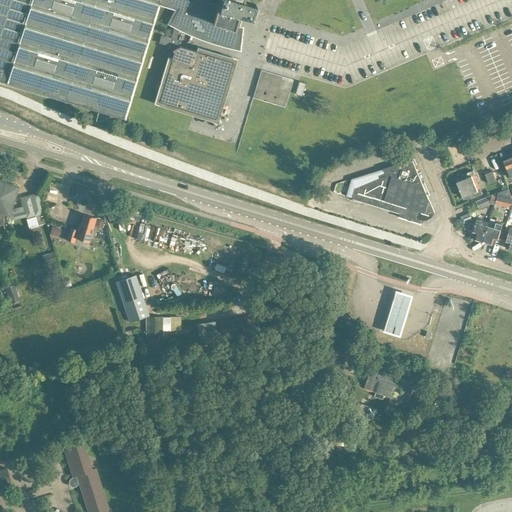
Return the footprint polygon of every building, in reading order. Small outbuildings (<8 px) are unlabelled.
[(0,0),(0,80),(124,118),(159,2),(179,8),(171,23),(175,24),(171,38),(161,35),(159,43),(172,47),(173,49),(172,50),(173,52),(171,58),(159,100),(194,111),(215,118),(232,61),(212,55),(213,52),(213,51),(199,46),(198,47),(197,51),(196,51),(180,46),(178,46),(178,45),(179,40),(176,39),(180,27),(187,31),(195,34),(203,37),(211,40),(219,42),(219,43),(223,44),(227,45),(230,46),(234,47),(238,48),(240,29),(235,28),(239,15),(252,19),(256,5),(243,1),(243,0),(0,0)] [(295,94),(302,96),(306,83),(299,81),(295,94)] [(435,212),(413,160),(413,159),(384,168),(387,175),(356,188),(353,198),(422,220),(423,220),(424,220),(426,220),(427,220),(428,219),(429,219),(430,218),(431,217),(433,216),(433,215),(434,214),(435,212)] [(456,179),(460,189),(475,183),(472,176),(475,175),(473,171),(461,175),(462,177),(456,179)] [(489,183),(496,180),(493,171),(485,174),(489,183)] [(0,224),(3,224),(2,217),(2,213),(7,215),(7,217),(14,220),(26,216),(26,218),(29,228),(47,223),(44,213),(38,193),(30,195),(20,198),(23,206),(10,210),(15,197),(18,187),(0,181),(0,224)] [(475,183),(460,189),(464,199),(470,197),(471,198),(483,194),(481,189),(478,190),(475,183)] [(496,203),(511,207),(511,205),(511,199),(508,189),(499,193),(498,196),(496,203)] [(491,202),(496,203),(498,196),(492,195),(477,202),(479,207),(491,202)] [(77,230),(70,227),(66,240),(74,242),(75,238),(88,242),(95,218),(84,214),(81,223),(79,223),(77,230)] [(474,238),(484,241),(489,225),(489,223),(477,219),(473,231),(475,232),(474,238)] [(489,225),(484,241),(495,244),(496,238),(498,239),(503,223),(497,221),(495,227),(489,225)] [(53,252),(43,255),(46,265),(55,262),(53,252)] [(192,269),(186,288),(217,297),(222,278),(192,269)] [(136,275),(116,281),(129,322),(149,315),(136,275)] [(14,286),(7,289),(12,303),(19,300),(14,286)] [(408,296),(392,291),(380,333),(396,337),(408,296)] [(146,336),(152,337),(162,337),(162,330),(170,330),(171,316),(146,316),(146,336)] [(272,326),(257,328),(255,316),(215,322),(219,342),(273,333),(272,326)] [(456,327),(433,320),(426,345),(449,352),(456,327)] [(477,360),(479,354),(466,350),(464,356),(477,360)] [(365,379),(364,381),(366,383),(364,388),(404,402),(412,379),(373,365),(368,378),(365,379)] [(312,383),(313,377),(305,375),(307,369),(301,367),(299,373),(296,372),(294,378),(284,374),(280,388),(314,398),(318,385),(312,383)] [(333,407),(349,413),(348,414),(356,416),(360,404),(336,396),(333,407)] [(304,406),(302,412),(316,416),(317,410),(304,406)] [(368,407),(364,419),(371,422),(374,415),(378,416),(379,411),(376,410),(375,410),(368,407)] [(325,428),(322,417),(298,425),(300,429),(302,428),(304,434),(325,428)] [(429,431),(438,436),(441,431),(432,426),(429,431)] [(320,449),(323,459),(331,456),(326,439),(312,443),(314,449),(318,448),(319,449),(320,449)] [(88,511),(111,511),(110,508),(108,509),(96,471),(95,468),(92,470),(88,457),(85,450),(83,444),(64,450),(72,475),(73,476),(73,477),(71,478),(70,479),(69,480),(69,482),(69,484),(71,485),(72,486),(74,486),(76,486),(77,485),(78,483),(78,482),(78,481),(78,480),(79,480),(80,483),(80,485),(81,487),(88,511)] [(7,468),(0,470),(0,487),(12,484),(7,468)]
